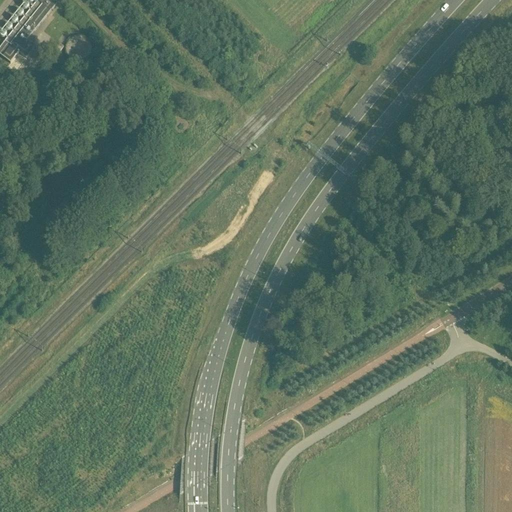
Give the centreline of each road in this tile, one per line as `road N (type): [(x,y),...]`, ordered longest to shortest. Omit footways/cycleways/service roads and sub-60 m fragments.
road 1 (primary): [(228,511),(244,362),(297,237),(492,0)]
road 2 (primary): [(458,0),(319,160),(260,248),(212,378),(200,511)]
road 3 (unknown): [(217,96),(269,154),(228,230),(142,276),(0,416)]
road 4 (unclassified): [(272,511),(277,474),(291,454),(461,343)]
road 5 (track): [(217,96),(183,91),(151,70),(78,0)]
